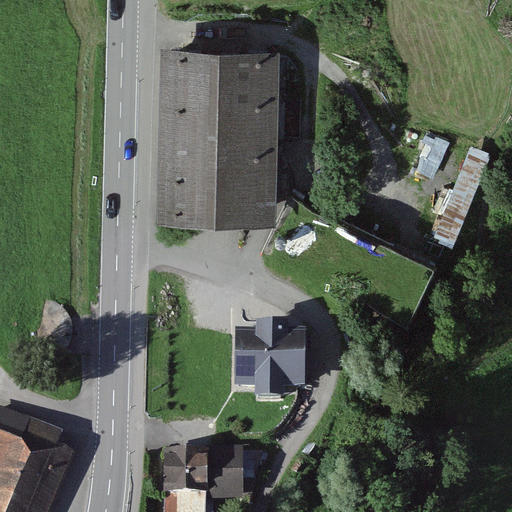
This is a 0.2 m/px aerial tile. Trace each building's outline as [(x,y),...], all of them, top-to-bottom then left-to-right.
[(280,50),(162,48),(160,223),(277,224),(280,50)] [(490,153),(470,145),(434,239),(454,247),(490,153)] [(436,268),(291,198),(263,255),(407,325),(436,268)] [(256,336),(236,335),(234,395),(256,395),(284,396),(307,396),(308,338),(288,337),(288,331),(256,330),(256,336)] [(284,396),(256,395),(256,407),(284,408),(284,396)] [(62,438),(0,410),(0,511),(49,511),(73,459),(56,451),(62,438)] [(208,454),(164,454),(163,498),(166,498),(166,511),(205,511),(205,502),(253,503),(253,481),(244,481),(245,450),(208,449),(208,454)]
